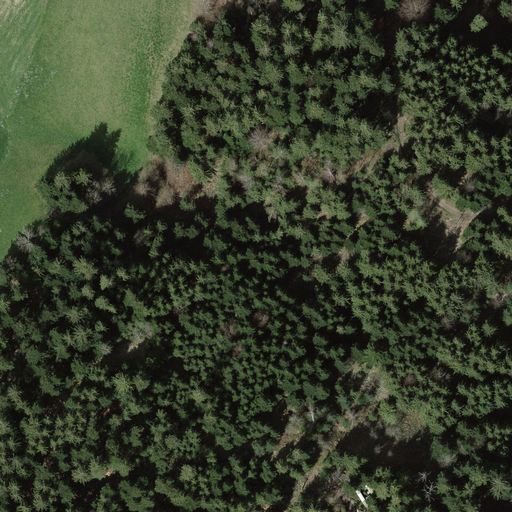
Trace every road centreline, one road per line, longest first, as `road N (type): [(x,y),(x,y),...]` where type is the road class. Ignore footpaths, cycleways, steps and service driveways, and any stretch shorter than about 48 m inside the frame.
road 1 (track): [(511,74),(468,35),(423,20),(397,38),(392,54),(400,148),(422,187),(461,213),(511,205)]
road 2 (track): [(0,274),(34,233),(105,205),(147,170),(203,0)]
